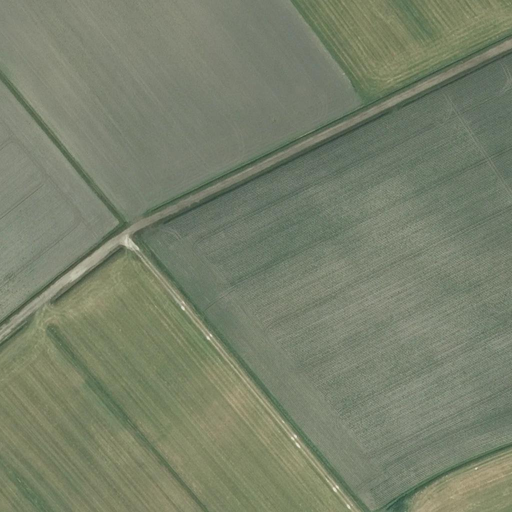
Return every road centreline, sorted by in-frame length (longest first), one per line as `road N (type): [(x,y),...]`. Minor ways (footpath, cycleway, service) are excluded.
road 1 (track): [(511,43),(122,236),(357,511)]
road 2 (track): [(122,236),(0,334)]
